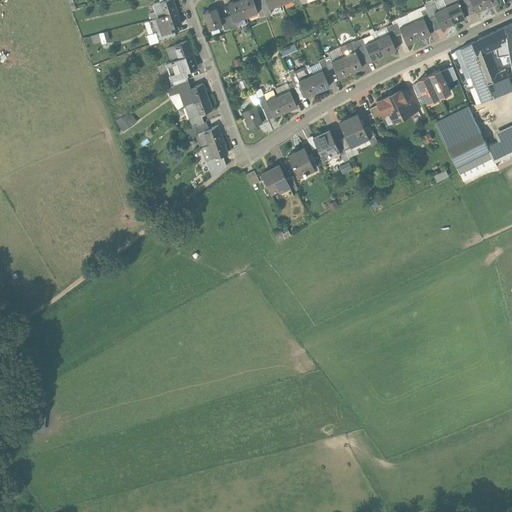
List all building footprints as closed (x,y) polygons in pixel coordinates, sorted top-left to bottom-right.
[(160,0),(153,3),(156,10),(158,15),(177,9),(174,0),(160,0)] [(240,0),(231,0),(227,1),(233,18),(246,14),(240,0)] [(254,0),(240,0),(246,14),(258,10),(254,0)] [(470,14),(464,0),(457,0),(458,1),(464,16),(470,14)] [(475,11),(470,0),(464,0),(470,14),(475,11)] [(487,7),(484,0),(470,0),(475,11),(487,7)] [(465,18),(464,16),(458,1),(446,6),(453,23),(465,18)] [(434,11),(439,9),(436,2),(425,6),(426,8),(436,30),(441,28),(434,11)] [(216,6),(203,10),(209,27),(222,23),(216,6)] [(453,23),(446,6),(439,9),(434,11),(441,28),(453,23)] [(430,33),(436,30),(426,8),(421,11),(424,17),(430,33)] [(151,18),(149,19),(153,31),(156,30),(157,33),(163,31),(163,32),(174,28),(173,25),(182,21),(177,9),(158,15),(151,18)] [(149,12),(151,18),(158,15),(156,10),(149,12)] [(468,21),(478,18),(476,13),(466,17),(468,21)] [(430,34),(430,33),(424,17),(411,22),(419,39),(430,34)] [(406,44),(419,39),(411,22),(399,27),(406,44)] [(389,33),(391,37),(396,35),(392,24),(387,26),(389,33)] [(490,34),(495,47),(505,42),(508,41),(506,27),(490,34)] [(163,31),(157,33),(159,39),(176,33),(174,28),(163,32),(163,31)] [(93,33),(95,42),(112,37),(109,29),(93,33)] [(389,33),(377,38),(384,55),(396,50),(391,37),(389,33)] [(490,34),(482,38),(487,50),(495,47),(490,34)] [(357,41),(367,63),(372,61),(365,44),(363,38),(357,41)] [(377,38),(365,44),(372,61),(384,55),(377,38)] [(487,50),(482,38),(480,39),(481,40),(461,49),(476,86),(497,78),(503,94),(511,89),(511,86),(505,70),(496,74),(487,50)] [(175,44),(179,57),(192,52),(188,40),(175,44)] [(355,51),(361,65),(367,63),(357,41),(352,43),(355,51)] [(355,51),(343,56),(350,73),(362,68),(361,65),(355,51)] [(165,61),(171,77),(185,72),(189,71),(188,68),(197,65),(192,52),(179,57),(165,61)] [(324,59),(329,70),(334,68),(329,56),(324,59)] [(343,56),(332,62),(339,78),(350,73),(343,56)] [(318,61),(322,70),(323,72),(329,70),(324,59),(318,61)] [(453,67),(441,73),(446,85),(457,79),(453,67)] [(310,75),(317,92),(329,87),(323,72),(322,70),(310,75)] [(440,71),(417,81),(418,83),(424,95),(428,103),(450,93),(446,85),(441,73),(440,71)] [(171,77),(168,78),(171,85),(176,82),(187,78),(185,72),(171,77)] [(299,80),(301,86),(306,97),(317,92),(310,75),(299,80)] [(171,85),(167,88),(170,95),(178,93),(181,101),(193,97),(190,88),(191,88),(188,78),(176,82),(171,85)] [(503,94),(497,78),(476,86),(482,103),(503,94)] [(290,90),(295,102),(300,99),(295,88),(293,83),(287,85),(290,90)] [(424,95),(418,83),(412,86),(418,98),(424,95)] [(190,88),(193,97),(194,101),(207,96),(203,84),(191,88),(190,88)] [(295,88),(300,99),(306,97),(301,86),(295,88)] [(389,113),(391,116),(398,113),(398,115),(401,114),(402,117),(412,112),(408,104),(413,101),(406,87),(376,102),(378,105),(383,116),(389,113)] [(278,96),(285,112),(297,107),(295,102),(290,90),(278,96)] [(189,117),(201,113),(213,109),(208,96),(207,96),(194,101),(184,104),(189,117)] [(278,96),(266,101),(273,117),(285,112),(278,96)] [(182,105),(184,104),(194,101),(193,97),(181,101),(182,105)] [(374,120),(383,116),(378,105),(369,110),(374,120)] [(242,111),(249,128),(262,122),(255,106),(242,111)] [(443,138),(476,122),(468,107),(436,123),(443,138)] [(131,109),(118,119),(126,130),(139,120),(131,109)] [(192,126),(195,125),(204,122),(201,113),(189,117),(192,126)] [(398,113),(391,116),(394,121),(402,117),(401,114),(398,115),(398,113)] [(350,145),(367,137),(369,141),(370,141),(364,130),(357,115),(339,124),(346,138),(351,149),(352,149),(350,145)] [(198,133),(209,129),(206,121),(204,122),(195,125),(197,132),(198,133)] [(489,149),(488,147),(476,122),(443,138),(457,165),(489,149)] [(201,147),(209,144),(223,139),(218,126),(209,129),(198,133),(197,132),(195,133),(200,147),(201,147)] [(364,130),(370,141),(375,138),(369,127),(364,130)] [(491,127),(485,132),(490,137),(495,133),(491,127)] [(340,153),(335,143),(329,131),(313,139),(323,161),(339,153),(340,153)] [(429,135),(423,137),(426,143),(432,141),(429,135)] [(511,147),(511,135),(488,147),(489,149),(457,165),(461,173),(494,157),(492,154),(506,147),(508,150),(511,147)] [(346,152),(351,149),(346,138),(341,141),(346,152)] [(214,158),(222,155),(228,154),(223,139),(209,144),(214,158)] [(347,155),(346,152),(341,141),(335,143),(340,153),(339,153),(341,157),(347,155)] [(308,142),(302,145),(303,149),(304,149),(309,158),(314,156),(308,142)] [(209,144),(201,147),(212,177),(226,166),(222,155),(214,158),(209,144)] [(304,149),(303,149),(288,157),(299,178),(304,175),(305,176),(306,176),(306,175),(315,170),(309,158),(304,149)] [(271,194),(288,186),(289,186),(286,181),(280,167),(262,175),(271,194)] [(289,186),(288,186),(293,196),(299,193),(292,178),(286,181),(289,186)]
